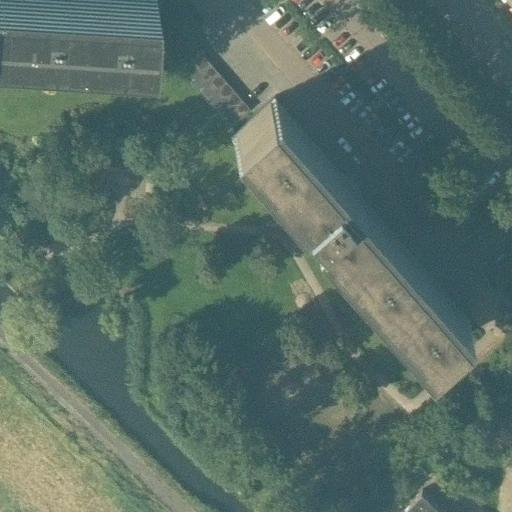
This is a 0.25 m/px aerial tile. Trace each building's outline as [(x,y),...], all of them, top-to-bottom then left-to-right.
[(0,0),(0,46),(153,56),(156,0),(0,0)] [(174,61),(194,43),(186,34),(165,52),(174,61)] [(182,70),(202,52),(194,43),(174,61),(182,70)] [(189,79),(210,61),(202,52),(182,70),(189,79)] [(197,88),(218,70),(210,61),(189,79),(197,88)] [(205,97),(226,79),(218,70),(197,88),(205,97)] [(213,106),(233,88),(226,79),(205,97),(213,106)] [(221,115),(242,97),(233,88),(213,106),(221,115)] [(469,318),(356,188),(358,186),(347,173),(344,175),(274,94),(228,134),(298,214),(303,209),(314,222),(309,226),(424,358),(469,318)] [(230,125),(250,107),(242,97),(221,115),(230,125)] [(511,246),(511,245),(503,253),(511,263),(511,246)] [(511,280),(511,263),(503,253),(494,261),(511,281),(511,280)] [(511,281),(494,261),(485,269),(502,289),(511,281)] [(446,511),(422,488),(399,511),(446,511)]
